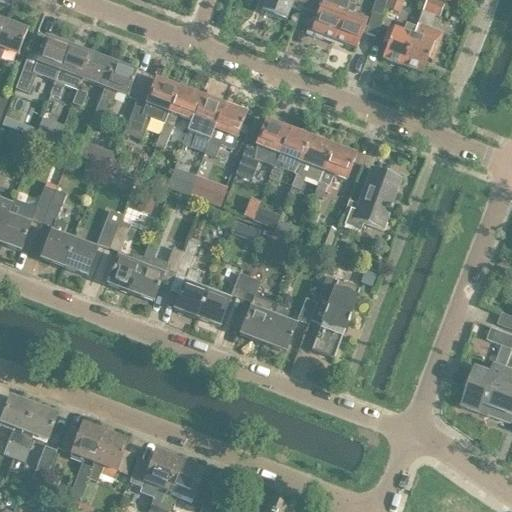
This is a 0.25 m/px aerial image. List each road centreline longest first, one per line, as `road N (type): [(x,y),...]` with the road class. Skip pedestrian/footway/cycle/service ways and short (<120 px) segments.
road 1 (residential): [(412,433),(0,276)]
road 2 (residential): [(341,500),(0,369)]
road 3 (residential): [(412,433),(511,162)]
road 4 (residential): [(440,136),(195,44)]
road 5 (residential): [(491,0),(440,136)]
road 6 (residential): [(195,44),(79,0)]
